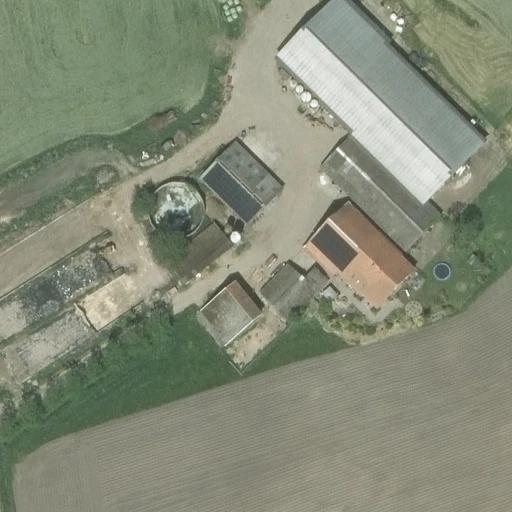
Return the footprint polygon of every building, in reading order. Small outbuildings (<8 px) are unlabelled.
[(440,218),(354,134),(319,169),(404,255),(440,218)] [(282,192),(235,144),(191,188),(205,202),(212,195),(247,228),(282,192)] [(156,194),(155,196),(153,199),(151,201),(150,204),(149,208),(148,209),(148,211),(148,213),(148,216),(148,219),(149,222),(151,225),(152,229),(154,231),(156,233),(159,236),(161,237),(164,239),(167,240),(171,241),(174,241),(177,241),(179,241),(183,240),(186,239),(188,238),(191,237),(193,235),(195,233),(197,231),(198,229),(200,227),(201,224),(202,222),(202,219),(203,216),(203,214),(203,212),(202,209),(202,206),(201,204),(200,201),(199,200),(198,198),(196,196),(195,195),(193,193),(191,192),(190,190),(187,189),(184,188),(181,187),(179,187),(176,187),(174,187),(171,187),(169,187),(165,189),(161,190),(159,192),(158,193),(156,194)] [(362,298),(375,311),(413,272),(400,260),(401,258),(348,206),(303,251),(332,279),(336,275),(360,299),(362,298)] [(232,249),(214,224),(212,226),(209,221),(199,229),(202,233),(166,262),(184,286),(232,249)] [(303,281),(287,266),(259,295),(289,324),(328,283),(314,270),(303,281)] [(199,314),(221,340),(218,342),(224,349),(262,318),(234,284),(199,314)]
